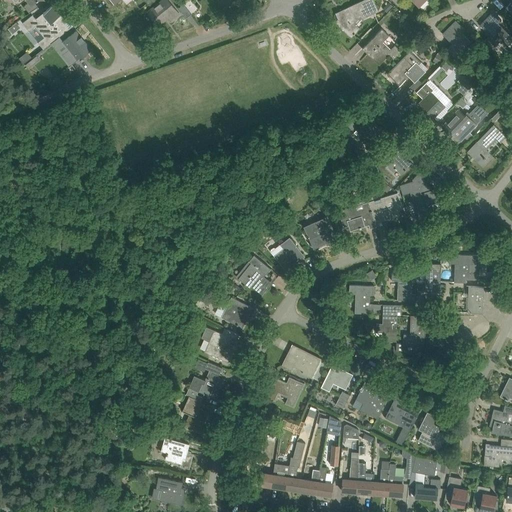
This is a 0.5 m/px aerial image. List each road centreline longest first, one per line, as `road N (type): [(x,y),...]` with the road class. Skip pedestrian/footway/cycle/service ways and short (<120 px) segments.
road 1 (residential): [(486,203),(288,7)]
road 2 (residential): [(282,311),(295,290),(340,262),(457,225),(486,203)]
road 3 (residential): [(211,511),(222,445),(282,311)]
road 4 (residential): [(470,404),(282,311)]
road 5 (residential): [(129,63),(288,7)]
